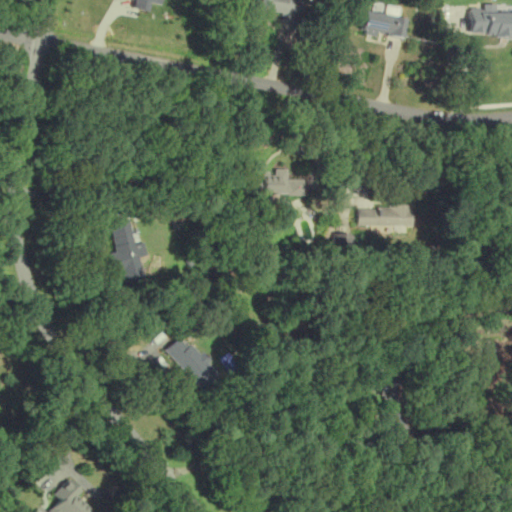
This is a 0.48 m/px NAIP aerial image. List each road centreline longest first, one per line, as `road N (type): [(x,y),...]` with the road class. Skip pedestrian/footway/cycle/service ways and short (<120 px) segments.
road 1 (residential): [(198,511),(56,344),(22,267),(13,186),(39,41)]
road 2 (residential): [(511,117),(426,116),(0,33)]
